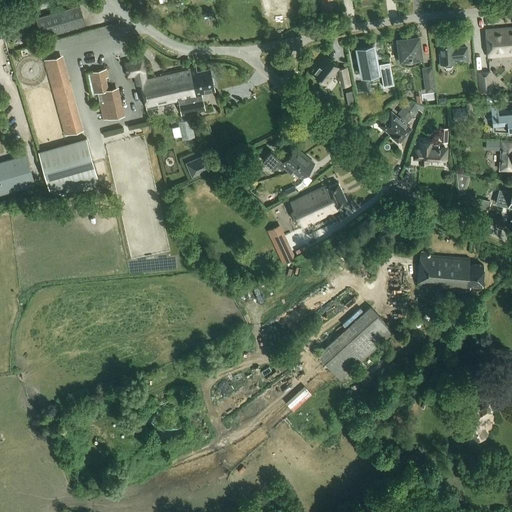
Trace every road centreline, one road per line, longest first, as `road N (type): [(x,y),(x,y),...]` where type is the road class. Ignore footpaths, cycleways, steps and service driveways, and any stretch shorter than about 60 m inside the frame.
road 1 (unclassified): [(511,238),(402,190),(285,87)]
road 2 (residential): [(299,41),(511,12)]
road 3 (unclassified): [(247,56),(162,41),(115,0)]
